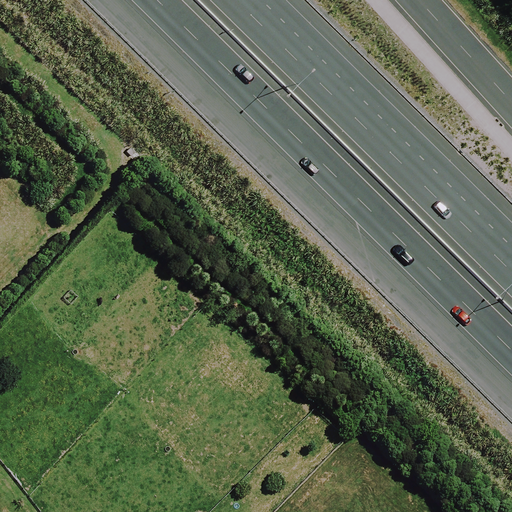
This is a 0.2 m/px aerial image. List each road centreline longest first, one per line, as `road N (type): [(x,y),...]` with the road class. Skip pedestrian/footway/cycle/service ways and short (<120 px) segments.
road 1 (motorway): [(511,349),(156,0)]
road 2 (motorway): [(236,0),(511,272)]
road 3 (residential): [(423,0),(511,97)]
